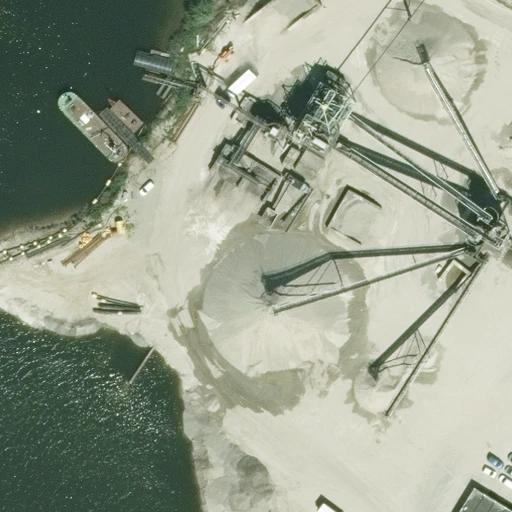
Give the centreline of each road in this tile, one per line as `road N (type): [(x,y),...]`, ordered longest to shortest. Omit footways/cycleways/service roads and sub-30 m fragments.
road 1 (unknown): [(189,329),(174,286),(173,242),(188,151),(208,114),(243,77),(365,0)]
road 2 (unknown): [(511,387),(438,473),(425,511)]
